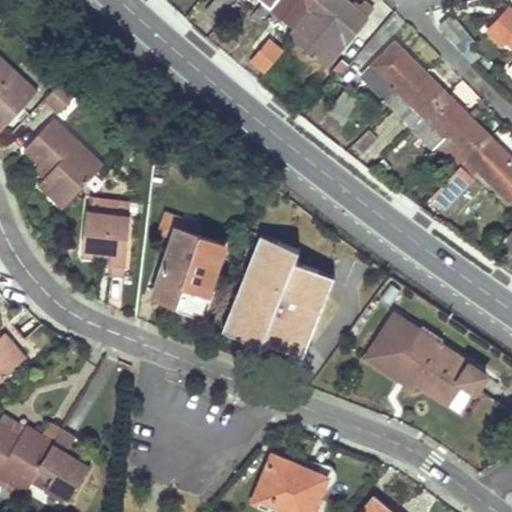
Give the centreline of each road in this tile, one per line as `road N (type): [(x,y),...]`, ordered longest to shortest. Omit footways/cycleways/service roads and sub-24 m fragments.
road 1 (residential): [(495,511),(379,436),(79,318),(37,284),(0,223)]
road 2 (secondary): [(116,0),(326,175),(511,311)]
road 3 (residential): [(409,0),(415,19),(511,113)]
